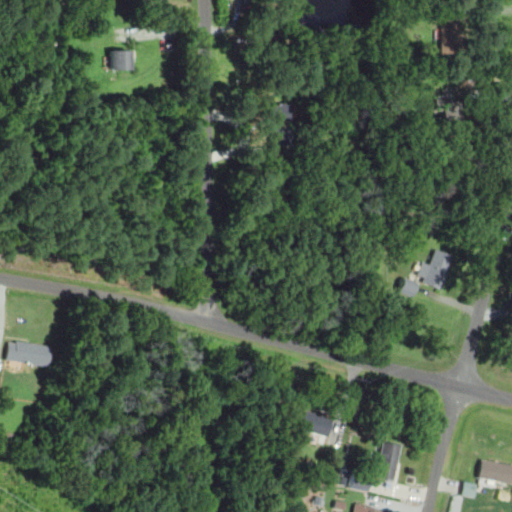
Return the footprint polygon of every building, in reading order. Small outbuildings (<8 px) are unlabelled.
[(440,25),(440,50),(451,50),(451,25),(440,25)] [(130,51),(108,51),(108,70),(130,70),(130,51)] [(289,104),(268,104),(268,147),(289,147),(289,104)] [(449,256),(432,251),(428,265),(421,263),(416,283),(439,290),(449,256)] [(511,330),(506,330),(503,348),(511,349),(511,330)] [(50,345),(7,340),(5,361),(47,365),(50,345)] [(326,437),(331,418),(299,410),(294,429),(326,437)] [(393,480),(399,445),(380,442),(374,476),(393,480)] [(511,484),(511,478),(511,465),(479,459),(475,477),(511,484)]
